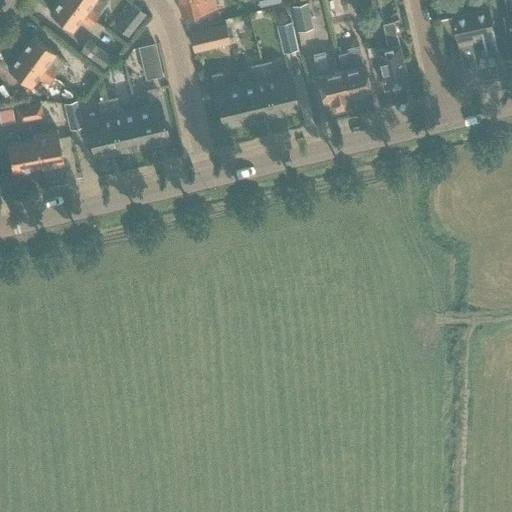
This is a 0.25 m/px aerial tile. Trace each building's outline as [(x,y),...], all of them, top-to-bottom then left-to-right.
[(89,27),(94,20),(67,0),(57,0),(49,12),(71,29),(79,19),(89,27)] [(106,27),(110,22),(89,6),(92,0),(67,0),(94,20),(95,19),(106,27)] [(177,0),(181,16),(216,7),(214,0),(177,0)] [(327,0),(332,19),(345,16),(341,0),(327,0)] [(502,9),(500,0),(491,0),(493,10),(502,9)] [(293,6),(298,30),(311,27),(305,3),(293,6)] [(115,26),(128,36),(145,13),(132,4),(115,26)] [(478,64),(478,65),(507,58),(502,36),(496,37),(489,8),(452,17),(459,46),(460,46),(464,67),(478,64)] [(277,25),(284,53),(298,48),(292,21),(277,25)] [(374,49),(383,88),(407,82),(393,21),(382,24),(387,46),(374,49)] [(213,46),(228,42),(224,25),(209,29),(213,46)] [(55,52),(32,35),(20,52),(53,76),(64,61),(53,53),(55,52)] [(80,50),(103,67),(111,56),(88,39),(80,50)] [(161,74),(153,43),(137,47),(146,79),(161,74)] [(337,53),(341,70),(347,96),(348,96),(347,95),(369,90),(363,64),(362,64),(358,45),(346,48),(347,51),(337,53)] [(373,46),(367,47),(369,57),(375,55),(374,49),(373,46)] [(47,83),(53,76),(20,52),(7,68),(29,85),(37,75),(47,83)] [(330,101),(347,96),(341,70),(327,73),(325,66),(327,65),(324,53),(312,56),(317,75),(323,101),(330,99),(330,101)] [(91,68),(77,57),(67,70),(81,81),(91,68)] [(270,61),(260,63),(272,115),(297,109),(289,74),(273,77),(270,61)] [(254,81),(239,85),(247,120),(272,115),(260,63),(251,66),(254,81)] [(222,126),(247,120),(239,85),(224,88),(221,73),(211,75),(215,91),(214,91),(222,126)] [(150,106),(135,110),(143,145),(168,139),(160,104),(156,88),(146,90),(150,106)] [(116,97),(106,100),(118,151),(143,145),(135,110),(120,113),(116,97)] [(77,100),(63,104),(70,130),(83,127),(77,100)] [(93,156),(118,151),(106,100),(97,102),(101,118),(85,121),(93,156)] [(41,103),(28,106),(30,117),(30,120),(43,117),(41,103)] [(28,106),(15,108),(18,122),(19,122),(30,120),(30,117),(28,106)] [(11,109),(0,110),(0,122),(0,125),(14,123),(11,109)] [(63,164),(56,129),(35,133),(41,164),(41,168),(63,164)] [(6,142),(12,170),(41,164),(35,133),(32,134),(33,137),(6,142)]
